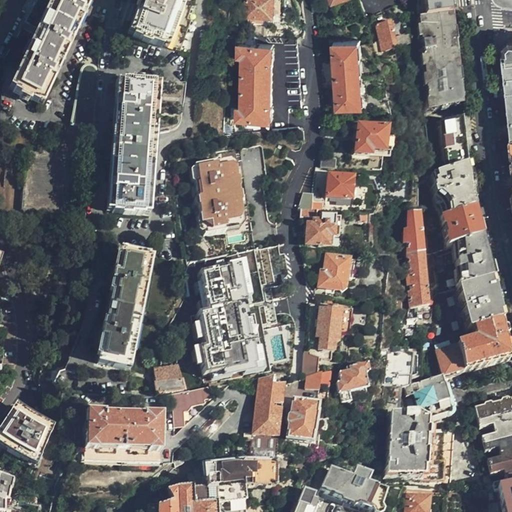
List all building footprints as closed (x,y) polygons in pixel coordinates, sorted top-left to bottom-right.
[(36,104),(85,0),(54,0),(10,93),(36,104)] [(162,47),(179,0),(147,0),(133,37),(162,47)] [(273,15),(273,0),(247,0),(247,14),(273,15)] [(422,2),(423,17),(449,14),(447,0),(419,0),(420,2),(422,2)] [(428,108),(459,105),(457,82),(451,34),(449,14),(423,17),(418,18),(419,27),(416,27),(417,38),(419,38),(420,44),(422,44),(423,51),(421,51),(421,55),(420,55),(421,57),(419,57),(421,68),(423,67),(428,108)] [(401,46),(400,35),(390,37),(388,25),(374,27),(376,48),(401,46)] [(300,101),(295,37),(281,38),(286,102),(300,101)] [(365,104),(358,39),(331,42),(333,60),(335,89),(337,107),(365,104)] [(511,40),(511,41),(509,43),(505,45),(505,51),(506,56),(503,57),(507,95),(511,134),(511,40)] [(252,120),(252,133),(270,131),(272,45),(234,44),(233,57),(236,57),(234,106),(232,106),(231,120),(252,120)] [(94,126),(104,76),(104,75),(103,72),(101,69),(97,67),(91,65),(86,67),(82,69),(80,72),(75,99),(77,99),(73,124),(94,126)] [(144,215),(156,88),(127,85),(115,212),(144,215)] [(460,120),(438,124),(440,148),(463,145),(461,131),(460,120)] [(389,153),(390,140),(384,139),(385,130),(355,128),(353,155),(368,156),(369,152),(389,153)] [(440,148),(442,171),(464,169),(463,155),(463,145),(440,148)] [(80,213),(85,154),(26,148),(21,209),(80,213)] [(319,168),(334,169),(335,160),(320,158),(319,168)] [(227,166),(232,169),(231,163),(225,159),(214,161),(215,164),(215,168),(227,166)] [(241,227),(232,169),(227,166),(215,168),(215,164),(195,167),(195,168),(197,183),(199,197),(197,198),(198,207),(199,212),(201,234),(202,237),(235,233),(241,227)] [(197,183),(195,168),(193,168),(192,166),(188,171),(190,183),(197,183)] [(429,173),(422,174),(427,221),(442,217),(471,211),(467,188),(465,182),(464,169),(442,171),(429,173)] [(350,199),(352,177),(328,175),(325,196),(350,199)] [(298,210),(310,211),(311,194),(302,193),(298,210)] [(313,218),(314,211),(310,211),(298,210),(295,217),(313,218)] [(474,224),(471,211),(442,217),(443,224),(446,224),(447,233),(444,234),(445,247),(452,245),(477,240),(474,224)] [(427,307),(418,214),(407,214),(406,230),(403,230),(403,244),(405,244),(405,260),(407,260),(407,273),(406,273),(406,286),(409,286),(409,291),(407,292),(408,310),(407,310),(406,319),(416,319),(417,309),(427,307)] [(338,237),(340,217),(319,216),(318,222),(307,221),(305,244),(327,246),(327,237),(338,237)] [(479,245),(477,240),(452,245),(452,250),(435,253),(442,291),(454,288),(488,281),(482,259),(479,245)] [(288,254),(286,242),(269,246),(272,258),(288,254)] [(127,370),(153,254),(121,247),(94,363),(127,370)] [(314,252),(300,250),(302,260),(314,261),(314,252)] [(343,289),(345,280),(351,280),(353,262),(325,258),(323,273),(319,273),(317,288),(338,292),(343,289)] [(205,270),(183,274),(186,295),(185,296),(186,302),(209,296),(205,270)] [(492,300),(488,281),(454,288),(463,331),(470,330),(498,324),(492,300)] [(348,334),(351,310),(326,307),(326,309),(318,309),(315,337),(318,338),(316,350),(332,353),(334,342),(338,343),(339,333),(348,334)] [(507,363),(498,324),(470,330),(472,342),(454,346),(455,348),(461,374),(494,366),(507,363)] [(451,376),(461,374),(455,348),(436,353),(441,375),(451,376)] [(380,351),(378,364),(381,364),(381,368),(383,368),(383,374),(380,374),(380,385),(388,387),(398,389),(403,387),(412,385),(416,355),(406,354),(407,350),(399,349),(398,353),(389,351),(390,349),(380,351)] [(304,354),(302,366),(308,367),(305,381),(330,385),(332,373),(317,370),(320,357),(304,354)] [(152,371),(155,393),(181,391),(174,357),(160,359),(159,369),(153,368),(152,371)] [(363,365),(343,368),(344,372),(337,374),(339,383),(334,384),(337,395),(364,390),(361,375),(365,374),(363,365)] [(272,378),(258,380),(250,435),(257,436),(273,437),(276,438),(279,415),(283,384),(273,385),(272,378)] [(439,379),(412,385),(403,387),(405,397),(414,395),(419,418),(424,421),(445,417),(448,411),(445,399),(442,387),(441,387),(439,379)] [(306,381),(305,388),(319,391),(320,384),(306,381)] [(62,393),(53,383),(51,383),(40,414),(12,402),(0,422),(0,444),(8,449),(18,454),(38,462),(62,393)] [(171,395),(172,428),(183,427),(182,408),(185,403),(207,400),(206,389),(186,393),(171,395)] [(511,401),(474,410),(477,424),(511,415),(511,401)] [(312,437),(316,414),(314,414),(316,406),(291,402),(288,416),(286,417),(285,424),(287,426),(284,440),(309,444),(310,437),(312,437)] [(156,466),(158,417),(83,412),(81,463),(156,466)] [(511,415),(477,424),(479,430),(490,428),(491,432),(511,426),(511,415)] [(424,421),(419,418),(387,416),(383,478),(449,482),(453,434),(440,433),(440,426),(433,425),(432,433),(423,433),(424,425),(424,421)] [(433,425),(424,425),(423,433),(432,433),(433,425)] [(481,439),(482,446),(511,439),(511,426),(491,432),(492,437),(481,439)] [(273,437),(257,436),(255,462),(271,463),(273,437)] [(494,451),(495,455),(511,451),(511,439),(482,446),(484,453),(494,451)] [(486,462),(488,469),(511,464),(511,451),(495,455),(496,460),(486,462)] [(192,506),(212,504),(243,503),(243,487),(273,487),(274,463),(271,463),(255,462),(242,462),(203,466),(204,482),(203,482),(203,491),(191,491),(192,506)] [(499,474),(500,478),(511,475),(511,464),(488,469),(489,475),(499,474)] [(319,489),(367,511),(376,511),(380,493),(364,485),(366,480),(351,473),(349,479),(328,469),(319,489)] [(0,475),(0,511),(4,511),(5,511),(4,511),(3,500),(6,500),(9,489),(11,489),(12,479),(0,475)] [(493,492),(511,489),(511,475),(500,478),(501,483),(492,485),(493,492)] [(483,485),(484,489),(486,489),(486,492),(489,492),(489,493),(493,492),(492,485),(491,484),(483,485)] [(192,506),(191,491),(190,488),(176,489),(159,494),(158,498),(154,500),(155,504),(152,505),(152,508),(148,508),(145,508),(144,511),(212,511),(212,504),(192,506)] [(511,511),(511,489),(493,492),(489,493),(488,511),(511,511)] [(312,496),(301,491),(296,504),(292,511),(309,511),(315,501),(311,499),(312,496)] [(409,511),(434,511),(439,502),(416,491),(407,511),(409,511)] [(65,511),(67,504),(59,500),(55,511),(65,511)]
